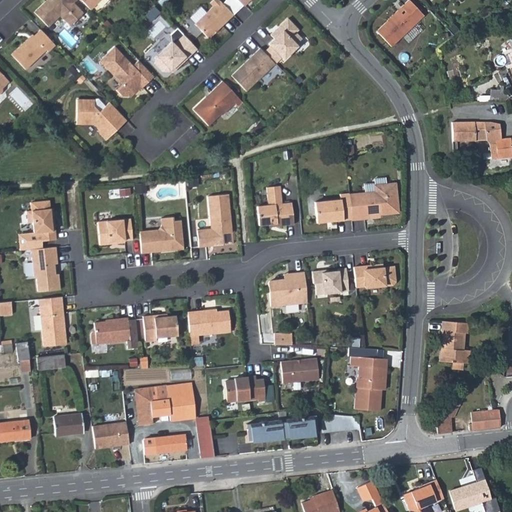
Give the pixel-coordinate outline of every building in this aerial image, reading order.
[(73,0),(49,0),(47,2),(44,0),(33,11),(47,26),(59,15),(69,25),(82,13),(72,2),(73,0)] [(80,0),(89,9),(98,0),(80,0)] [(192,23),(205,38),(231,15),(220,3),(216,0),(210,0),(209,1),(212,4),(192,23)] [(222,0),(220,3),(231,15),(246,0),(222,0)] [(423,15),(408,0),(405,0),(399,6),(404,11),(401,14),(397,9),(385,20),(375,30),(390,46),(423,15)] [(281,59),(292,49),(290,48),(294,44),(300,39),(294,32),(296,30),(286,18),(277,26),(280,30),(273,38),(267,43),(269,45),(262,52),(273,63),(279,57),(281,59)] [(273,38),(280,30),(277,26),(269,34),(273,38)] [(54,44),(39,29),(33,35),(32,33),(10,53),(24,68),(45,49),(47,51),(54,44)] [(194,49),(181,35),(171,44),(169,41),(152,57),(152,63),(160,72),(166,72),(169,69),(173,69),(194,49)] [(113,46),(98,60),(120,83),(114,89),(119,94),(126,95),(134,87),(137,90),(152,76),(137,59),(131,65),(113,46)] [(229,74),(244,90),(273,63),(262,52),(258,47),(251,54),(252,56),(250,58),(247,58),(229,74)] [(0,92),(2,91),(2,87),(8,81),(0,72),(0,92)] [(237,98),(220,80),(207,92),(208,94),(205,97),(204,96),(190,108),(205,125),(217,114),(220,114),(237,98)] [(125,120),(108,102),(97,112),(91,106),(91,99),(74,99),(74,124),(91,124),(96,129),(95,130),(104,140),(125,120)] [(454,139),(476,137),(487,138),(489,142),(491,157),(511,154),(511,135),(499,137),(499,131),(501,130),(501,122),(474,119),(453,120),(454,139)] [(373,191),(347,193),(349,218),(365,216),(364,214),(396,211),(393,182),(373,184),(373,191)] [(266,185),(267,204),(256,204),(258,224),(275,222),(275,225),(292,223),(291,202),(281,202),(279,184),(266,185)] [(208,227),(195,228),(196,245),(206,244),(206,242),(212,241),(214,243),(222,242),(221,232),(229,231),(226,192),(206,194),(208,227)] [(347,193),(347,192),(338,193),(338,198),(312,200),(314,221),(349,218),(347,193)] [(50,201),(31,203),(32,211),(26,211),(28,224),(32,223),(33,232),(18,234),(19,250),(31,249),(42,248),(41,242),(56,240),(55,231),(52,231),(50,201)] [(149,252),(149,249),(157,249),(160,251),(182,249),(180,220),(172,220),(172,216),(160,218),(160,225),(157,229),(138,231),(141,253),(149,252)] [(132,239),(130,218),(97,221),(99,244),(108,243),(108,241),(132,239)] [(229,231),(221,232),(222,242),(230,242),(229,231)] [(42,248),(31,249),(34,278),(37,278),(38,292),(61,290),(59,274),(55,274),(54,264),(58,263),(56,247),(42,248)] [(375,267),(375,264),(353,266),(355,286),(364,285),(364,286),(392,284),(395,280),(393,266),(375,267)] [(319,269),(311,270),(312,282),(314,283),(315,293),(348,289),(346,267),(337,267),(337,269),(321,271),(319,269)] [(307,301),(304,271),(295,272),(296,277),(284,278),(269,279),(268,282),(270,305),(307,301)] [(60,325),(61,323),(57,298),(35,300),(40,346),(63,344),(62,328),(59,328),(60,325)] [(213,308),(185,311),(187,335),(228,331),(226,310),(214,311),(213,308)] [(161,313),(140,315),(143,340),(154,339),(154,336),(175,334),(173,314),(165,315),(161,315),(161,313)] [(136,346),(133,318),(126,319),(126,317),(103,319),(104,320),(92,322),(93,330),(91,330),(89,333),(90,343),(124,339),(125,347),(136,346)] [(439,358),(451,359),(462,359),(468,360),(469,347),(462,347),(464,329),(466,330),(467,320),(441,318),(440,328),(442,328),(440,346),(439,358)] [(272,333),(272,344),(290,344),(290,333),(272,333)] [(359,338),(347,337),(346,345),(358,345),(359,338)] [(14,344),(16,362),(28,360),(26,342),(14,344)] [(378,410),(380,389),(377,389),(378,379),(384,380),(386,358),(382,358),(376,357),(377,349),(347,346),(347,355),(350,355),(349,366),(358,367),(357,377),(355,377),(353,408),(378,410)] [(511,351),(506,351),(503,369),(511,368),(511,351)] [(38,372),(65,368),(64,355),(37,359),(38,372)] [(318,378),(316,357),(280,361),(282,382),(318,378)] [(473,370),(488,373),(487,365),(475,363),(473,370)] [(264,398),(262,383),(255,383),(254,377),(233,379),(233,382),(224,383),(226,405),(257,402),(256,398),(264,398)] [(165,384),(166,397),(167,397),(192,394),(190,381),(165,384)] [(150,399),(166,397),(165,384),(134,387),(138,424),(152,422),(152,415),(150,399)] [(451,416),(453,416),(463,393),(452,394),(440,416),(435,415),(437,431),(453,430),(451,416)] [(152,415),(168,414),(168,420),(194,416),(192,394),(167,397),(166,397),(150,399),(152,415)] [(492,407),(491,403),(485,403),(486,409),(470,411),(472,428),(504,424),(502,407),(492,407)] [(285,409),(278,410),(279,420),(246,424),(248,440),(251,439),(251,440),(281,437),(280,424),(286,424),(287,433),(303,431),(303,435),(313,434),(313,433),(316,432),(315,415),(286,418),(285,409)] [(82,431),(80,412),(51,415),(53,434),(82,431)] [(345,430),(359,428),(358,415),(327,413),(328,418),(321,419),(323,432),(330,432),(330,430),(345,428),(345,430)] [(207,415),(194,416),(199,456),(211,455),(210,449),(207,415)] [(0,441),(30,438),(28,419),(0,422),(0,441)] [(90,425),(93,448),(127,443),(125,420),(90,425)] [(280,424),(281,437),(303,435),(303,431),(287,433),(286,424),(280,424)] [(151,436),(153,452),(184,448),(182,434),(151,436)] [(386,511),(372,479),(356,486),(362,499),(371,498),(375,506),(363,511),(386,511)] [(415,509),(416,511),(428,511),(426,504),(443,498),(436,479),(418,486),(418,488),(402,494),(408,511),(415,509)] [(494,511),(485,480),(448,492),(454,510),(476,503),(478,511),(494,511)] [(338,511),(331,489),(311,496),(312,499),(301,503),(303,511),(338,511)]
